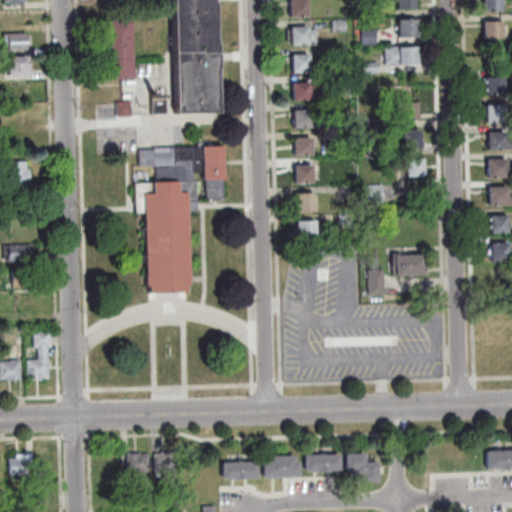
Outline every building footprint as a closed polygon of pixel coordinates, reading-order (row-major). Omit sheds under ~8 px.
[(177,115),(175,0),(214,0),(214,2),(216,2),(217,45),(218,45),(219,71),(217,71),(218,114),(177,115)] [(291,0),(307,0),(308,18),(291,18),(291,0)] [(398,9),(398,0),(415,0),(416,8),(398,9)] [(502,0),(502,11),(484,12),(484,0),(502,0)] [(419,37),(400,38),(399,20),(418,20),(419,37)] [(333,21),(347,21),(347,32),(333,32),(333,21)] [(107,80),(105,23),(132,22),(134,79),(107,80)] [(484,23),(503,22),(503,39),(485,40),(484,23)] [(292,29),(309,28),(309,31),(317,31),(317,44),(309,44),(309,46),(292,46),(292,29)] [(376,31),(377,44),(363,45),(362,31),(376,31)] [(4,51),(4,35),(27,34),(27,36),(31,36),(31,49),(27,49),(27,50),(4,51)] [(347,48),(347,58),(334,58),(334,48),(347,48)] [(386,66),(386,49),(419,48),(419,65),(386,66)] [(310,55),(311,73),(293,73),(293,56),(310,55)] [(29,76),(9,76),(9,58),(28,58),(29,76)] [(364,74),(364,63),(379,63),(379,73),(364,74)] [(335,78),(349,77),(349,87),(336,87),(335,78)] [(511,85),(511,94),(487,95),(487,78),(504,78),(504,86),(511,85)] [(311,83),(311,87),(321,86),(321,96),(311,97),(311,100),(294,101),(294,83),(311,83)] [(154,115),(153,101),(167,100),(168,115),(154,115)] [(118,102),(131,102),(132,116),(132,117),(119,118),(118,102)] [(350,103),(350,113),(338,113),(338,103),(350,103)] [(401,121),(401,104),(418,104),(419,121),(401,121)] [(511,115),(511,123),(487,124),(487,107),(505,106),(505,116),(511,115)] [(294,112),(312,111),(312,129),(295,129),(294,112)] [(368,119),(383,119),(383,129),(368,129),(368,119)] [(402,150),(402,131),(420,131),(421,149),(402,150)] [(511,141),(511,150),(488,151),(488,133),(505,133),(505,141),(511,141)] [(313,139),(313,157),(296,157),(295,139),(313,139)] [(146,214),(136,214),(135,167),(141,167),(140,151),(155,150),(225,148),(225,180),(224,180),(224,199),(219,200),(220,201),(214,201),(214,200),(206,200),(206,181),(204,181),(204,173),(194,174),(194,182),(196,182),(197,212),(189,212),(188,194),(179,195),(179,183),(154,184),(154,195),(146,195),(146,214)] [(425,177),(408,177),(408,160),(425,159),(425,177)] [(507,160),(508,178),(488,179),(488,161),(507,160)] [(9,163),(27,163),(28,170),(30,170),(31,190),(10,191),(9,163)] [(296,167),(313,167),(314,184),(296,185),(296,167)] [(148,287),(146,214),(146,195),(154,195),(154,184),(179,183),(179,195),(188,194),(189,212),(190,286),(187,287),(187,294),(152,294),(151,287),(148,287)] [(368,204),(367,186),(383,185),(383,204),(368,204)] [(511,205),(490,206),(489,188),(508,188),(508,197),(511,196),(511,205)] [(297,196),(315,195),(315,212),(297,213),(297,196)] [(339,215),(354,215),(354,227),(339,228),(339,215)] [(491,217),(507,216),(508,234),(491,234),(491,217)] [(3,226),(8,221),(11,224),(6,229),(3,226)] [(316,222),(317,240),(298,241),(298,223),(316,222)] [(509,244),(509,262),(492,262),(492,244),(509,244)] [(6,261),(6,247),(33,246),(33,250),(37,250),(37,261),(18,261),(18,262),(9,262),(9,261),(6,261)] [(394,277),(394,257),(426,256),(426,277),(394,277)] [(510,267),(490,267),(490,284),(510,284),(510,267)] [(10,270),(11,283),(27,282),(26,269),(10,270)] [(369,296),(368,271),(385,271),(386,296),(369,296)] [(50,380),(42,380),(42,381),(28,381),(28,361),(39,361),(39,349),(35,349),(35,333),(52,333),(52,348),(49,348),(50,380)] [(0,363),(11,363),(11,362),(20,362),(22,362),(22,381),(9,382),(9,381),(1,381),(0,363)] [(487,453),(505,453),(506,470),(488,471),(487,453)] [(128,455),(149,455),(150,474),(129,475),(128,455)] [(156,455),(177,455),(178,473),(176,473),(176,481),(167,482),(166,473),(156,473),(156,455)] [(347,472),(347,456),(366,455),(366,465),(366,468),(365,468),(365,472),(363,472),(347,472)] [(29,456),(30,477),(11,478),(10,460),(17,460),(17,456),(29,456)] [(324,457),(342,456),(342,472),(325,472),(324,457)] [(307,457),(324,457),(325,472),(307,473),(307,457)] [(283,479),(265,479),(265,465),(269,465),(268,459),(282,458),(283,479)] [(301,478),(283,479),(282,458),(296,458),(296,464),(300,463),(301,478)] [(224,465),(241,464),(242,480),(224,481),(224,465)] [(241,464),(258,464),(259,480),(242,480),(241,464)] [(379,484),(363,484),(363,472),(365,472),(365,468),(366,468),(366,465),(379,464),(379,484)]
